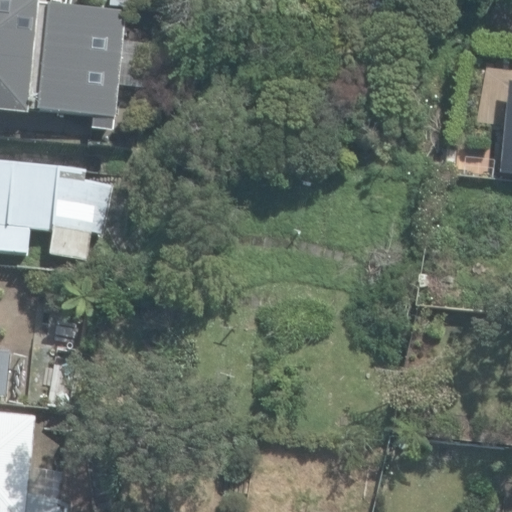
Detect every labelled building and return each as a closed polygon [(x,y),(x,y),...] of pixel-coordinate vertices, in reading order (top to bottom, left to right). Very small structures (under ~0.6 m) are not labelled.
[(118,128),(126,10),(40,4),(40,0),(0,0),(0,109),(91,115),(91,126),(118,128)] [(511,168),(511,76),(501,76),(491,166),(511,168)] [(48,256),(85,260),(88,232),(104,234),(110,185),(85,182),(86,171),(0,162),(0,252),(26,255),(29,233),(50,236),(48,256)] [(452,241),(506,245),(510,192),(456,188),(452,241)] [(54,344),(81,348),(86,313),(59,310),(54,344)] [(0,502),(13,504),(17,455),(0,453),(0,502)]
